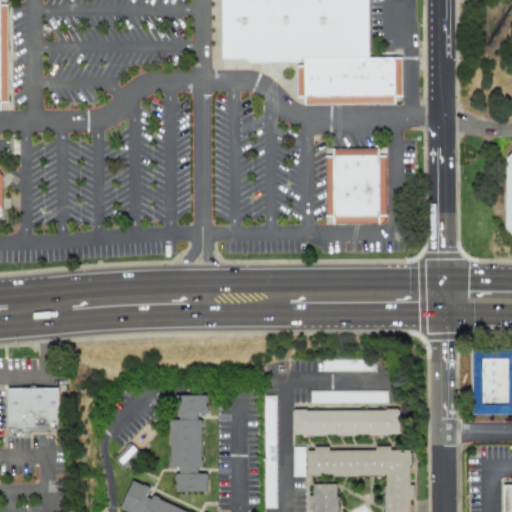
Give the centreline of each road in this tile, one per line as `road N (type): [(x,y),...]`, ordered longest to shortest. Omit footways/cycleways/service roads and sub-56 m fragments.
road 1 (tertiary): [(445,511),(444,0)]
road 2 (primary): [(446,266),(127,270),(5,280)]
road 3 (primary): [(0,340),(286,329)]
road 4 (primary): [(47,337),(73,307),(169,301),(197,288),(206,269)]
road 5 (primary): [(286,329),(446,330)]
